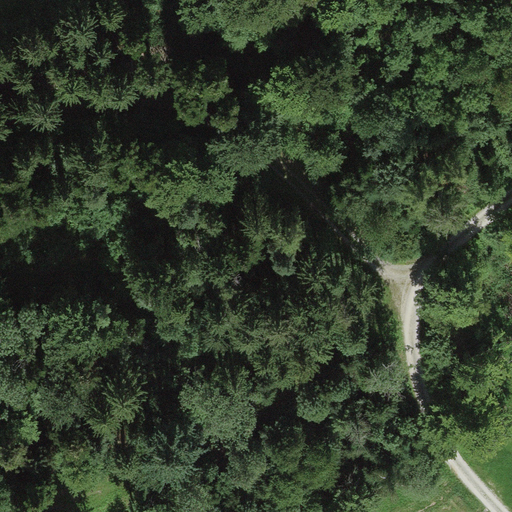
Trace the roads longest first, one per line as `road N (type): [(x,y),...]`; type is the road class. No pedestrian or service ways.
road 1 (track): [(0,115),(124,94),(192,107),(269,157),(410,293)]
road 2 (track): [(511,195),(422,275),(406,321),(425,395),(456,464),(493,511)]
